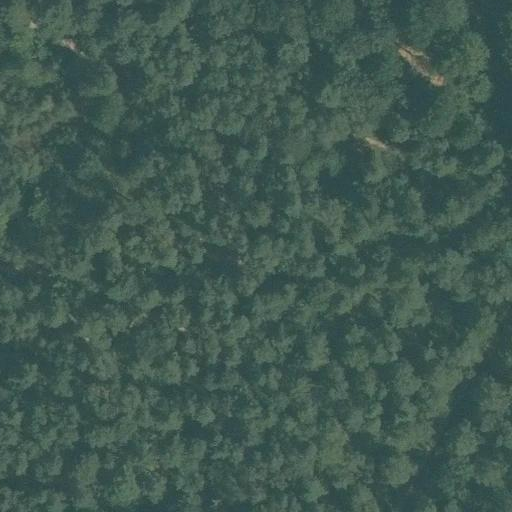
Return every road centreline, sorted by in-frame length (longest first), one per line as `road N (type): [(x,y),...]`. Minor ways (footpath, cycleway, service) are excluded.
road 1 (track): [(511,227),(352,284),(238,309),(199,296),(0,287)]
road 2 (track): [(511,144),(471,0)]
